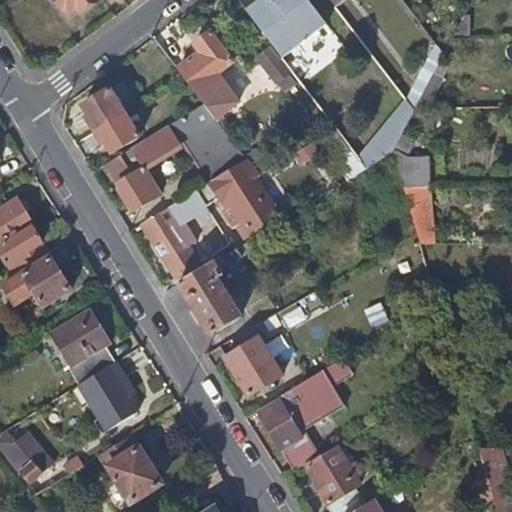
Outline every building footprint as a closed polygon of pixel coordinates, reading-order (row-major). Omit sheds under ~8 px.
[(78,0),(70,6),(76,14),(84,8),(78,0)] [(263,0),(248,12),(284,59),(329,26),(313,6),(309,0),(263,0)] [(331,0),(336,7),(338,10),(351,0),(331,0)] [(455,40),(472,8),(465,0),(439,49),(445,58),(455,40)] [(421,18),(433,35),(446,24),(433,7),(421,18)] [(193,62),(180,73),(183,77),(206,106),(219,122),(241,104),(220,77),(235,65),(212,33),(196,46),(202,55),(206,60),(197,67),(193,62)] [(418,111),(445,58),(439,49),(410,104),(416,113),(418,111)] [(262,60),(280,85),(292,76),(274,51),(262,60)] [(202,55),(193,62),(197,67),(206,60),(202,55)] [(292,76),(280,85),(284,90),(296,81),(292,76)] [(90,118),(99,132),(128,114),(114,90),(86,107),(93,117),(90,118)] [(403,138),(416,113),(410,104),(391,136),(358,157),(368,170),(396,152),(403,138)] [(217,123),(206,106),(135,150),(136,153),(111,168),(138,212),(163,197),(147,171),(183,149),(181,145),(187,142),(213,184),(240,168),(212,126),(217,123)] [(143,138),(128,114),(99,132),(107,146),(109,144),(116,155),(143,138)] [(337,129),(323,139),(350,181),(368,170),(358,157),(337,129)] [(415,143),(403,138),(396,152),(408,192),(435,192),(434,160),(409,159),(415,143)] [(259,148),(246,157),(249,161),(262,178),(274,171),(259,148)] [(259,181),(262,178),(249,161),(240,168),(213,184),(199,194),(204,202),(206,201),(209,206),(224,197),(233,211),(228,214),(239,231),(244,228),(250,237),(281,216),(259,181)] [(18,261),(45,244),(37,230),(40,229),(31,214),(34,209),(29,202),(23,203),(20,199),(0,211),(0,244),(3,250),(1,251),(10,266),(18,261)] [(196,211),(189,200),(172,211),(174,214),(148,229),(180,280),(199,268),(196,263),(201,260),(193,248),(188,251),(181,239),(186,236),(182,230),(185,228),(181,220),(196,211)] [(436,243),(432,222),(431,213),(414,216),(419,246),(436,243)] [(193,248),(186,236),(181,239),(188,251),(193,248)] [(75,291),(45,244),(18,261),(47,308),(75,291)] [(236,253),(183,286),(215,337),(243,320),(221,283),(228,279),(224,273),(241,262),(236,253)] [(442,290),(443,301),(447,301),(464,301),(463,289),(442,290)] [(464,301),(447,301),(449,314),(475,311),(474,301),(464,301)] [(57,335),(85,380),(123,357),(95,311),(57,335)] [(477,327),(475,311),(449,314),(452,330),(477,327)] [(253,335),(224,352),(253,397),(286,377),(263,340),(258,343),(253,335)] [(85,380),(87,384),(122,362),(125,360),(123,357),(85,380)] [(290,401),(264,417),(299,473),(325,457),(310,432),(350,408),(338,388),(358,376),(348,360),(288,398),(290,401)] [(87,384),(84,386),(112,431),(142,412),(133,398),(125,384),(132,380),(122,362),(87,384)] [(140,393),(132,380),(125,384),(133,398),(140,393)] [(441,400),(436,390),(418,401),(424,410),(441,400)] [(28,434),(18,443),(43,474),(53,466),(28,434)] [(43,474),(18,443),(12,436),(0,445),(0,447),(31,485),(43,474)] [(131,438),(103,456),(121,485),(109,493),(120,510),(162,484),(140,449),(138,450),(131,438)] [(329,506),(333,511),(354,511),(368,504),(360,492),(365,488),(341,450),(311,469),(323,489),(321,490),(331,505),(329,506)] [(510,478),(503,450),(482,451),(490,480),(510,478)] [(65,466),(72,475),(85,467),(78,458),(65,466)] [(511,511),(511,483),(510,478),(490,480),(491,481),(496,502),(498,511),(511,511)] [(496,502),(491,481),(479,484),(486,508),(496,502)] [(23,498),(30,505),(36,498),(30,492),(23,498)] [(23,511),(30,505),(23,498),(11,511),(23,511)]
